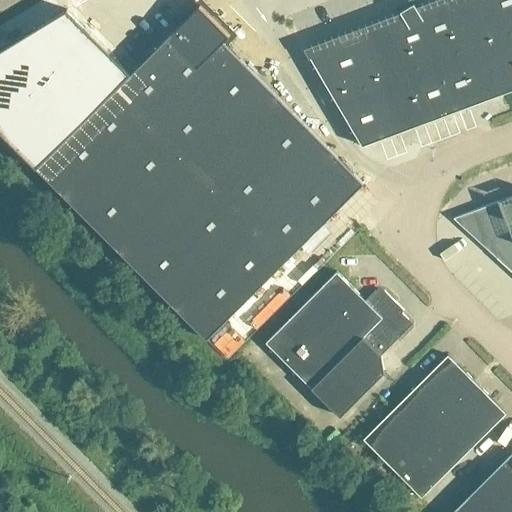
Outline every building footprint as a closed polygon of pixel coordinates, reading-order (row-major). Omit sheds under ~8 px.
[(511,89),(511,0),(437,0),(306,49),(363,145),(511,89)] [(364,182),(266,84),(224,41),(228,36),(198,6),(194,11),(131,73),(105,99),(36,167),(144,276),(207,339),(268,278),(364,182)] [(0,49),(0,130),(36,167),(105,99),(131,73),(67,8),(33,29),(0,49)] [(511,195),(453,217),(511,271),(511,195)] [(408,318),(402,312),(400,310),(400,311),(394,304),(396,302),(384,290),(375,290),(366,300),(337,271),(266,342),(312,388),(340,415),(384,371),(381,355),(408,328),(408,318)] [(422,497),(507,413),(448,354),(363,438),(422,497)] [(511,511),(511,452),(451,511),(511,511)]
